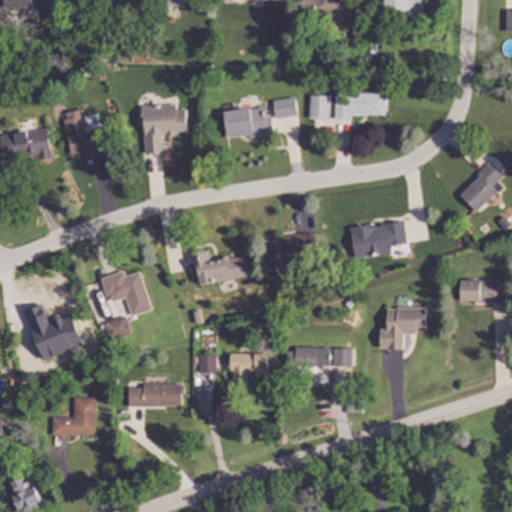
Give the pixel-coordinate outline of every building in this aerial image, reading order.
[(31,0),(32,8),(0,8),(0,0),(31,0)] [(296,0),(348,0),(347,30),(332,29),(332,17),(323,16),(324,4),(296,3),(296,0)] [(384,0),(423,0),(423,17),(384,15),(384,0)] [(385,93),(384,115),(366,114),(366,116),(351,116),(351,120),(332,119),(333,90),(385,93)] [(328,96),(308,96),(307,119),(327,120),(328,96)] [(271,101),(273,119),(295,117),(294,99),(271,101)] [(138,105),(139,119),(141,118),(144,153),(163,152),(161,136),(186,135),(184,108),(176,108),(176,102),(138,105)] [(224,112),(228,137),(247,134),(248,138),(271,134),(268,116),(264,117),(262,106),(224,112)] [(64,113),(65,118),(62,118),(68,155),(82,152),(84,160),(100,158),(92,108),(64,113)] [(45,128),(50,157),(37,160),(36,155),(19,158),(15,134),(45,128)] [(474,210),(459,194),(480,175),(478,173),(488,163),(505,181),(474,210)] [(348,228),(353,259),(389,253),(388,247),(406,244),(402,220),(382,223),(382,225),(369,227),(369,224),(348,228)] [(279,273),(278,259),(300,257),(298,233),(263,236),(267,274),(279,273)] [(250,276),(199,286),(195,268),(189,270),(186,253),(193,251),(194,253),(205,250),(207,262),(223,259),(223,256),(228,255),(228,258),(245,254),(250,276)] [(99,278),(122,270),(124,277),(137,272),(150,309),(131,316),(125,297),(111,302),(109,295),(105,295),(99,278)] [(459,280),(492,280),(492,277),(510,277),(510,304),(472,304),(472,301),(457,301),(457,298),(459,298),(459,280)] [(424,307),(424,331),(415,331),(415,334),(401,334),(401,350),(378,350),(378,330),(385,330),(385,309),(395,309),(395,307),(424,307)] [(109,343),(129,335),(123,317),(102,324),(109,343)] [(81,345),(75,331),(66,335),(64,331),(55,335),(51,327),(37,333),(40,341),(36,343),(43,360),(81,345)] [(294,347),(329,347),(329,365),(323,365),(322,369),(294,368),(294,347)] [(331,368),(350,368),(350,349),(331,349),(331,368)] [(266,353),(266,371),(245,371),(246,386),(228,386),(228,353),(266,353)] [(213,355),(197,356),(197,373),(214,373),(213,355)] [(179,384),(179,406),(127,406),(127,387),(142,387),(142,384),(179,384)] [(71,394),(98,395),(97,427),(70,426),(71,394)] [(359,403),(344,403),(344,414),(360,413),(359,403)] [(17,511),(39,501),(32,486),(26,489),(20,477),(4,485),(17,511)]
